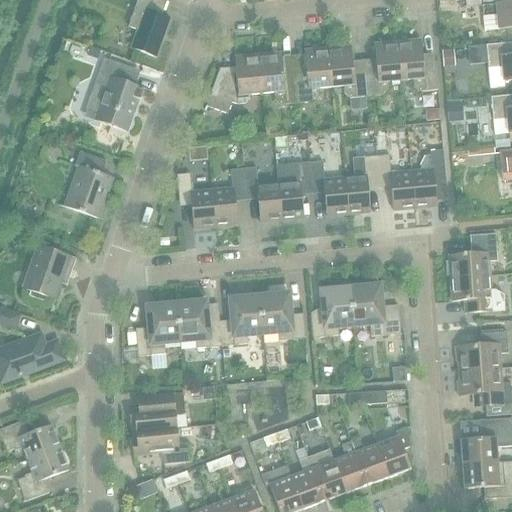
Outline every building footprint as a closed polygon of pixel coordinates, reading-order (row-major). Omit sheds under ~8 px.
[(137,30),(131,49),(156,58),(170,18),(162,15),(167,1),(164,0),(137,0),(128,27),(137,30)] [(482,6),(483,17),(484,31),(511,28),(511,0),(464,0),(465,8),(482,6)] [(420,40),(397,42),(401,81),(413,80),(413,88),(419,92),(437,91),(434,60),(422,61),(420,40)] [(376,66),(364,67),(367,97),(385,96),(389,90),(389,82),(401,81),(397,42),(374,44),(376,66)] [(511,42),(486,45),(490,88),(504,86),(503,82),(511,81),(511,42)] [(351,46),(327,49),(331,88),(343,87),(344,94),(349,99),(367,97),(364,67),(353,68),(351,46)] [(306,72),(295,73),(297,104),(315,102),(320,97),(319,89),(331,88),(327,49),(304,51),(306,72)] [(281,53),(258,55),(261,94),(273,93),(274,101),(280,106),(297,104),(295,73),(283,74),(281,53)] [(261,94),(258,55),(234,57),(236,72),(230,73),(219,69),(210,95),(206,107),(227,114),(231,103),(237,105),(245,104),(250,98),(249,95),(261,94)] [(104,59),(87,108),(97,112),(94,121),(127,133),(138,100),(141,100),(143,92),(142,90),(142,89),(128,84),(133,69),(104,59)] [(511,95),(491,97),(493,121),(494,135),(508,134),(511,133),(511,95)] [(420,171),(411,172),(414,209),(436,207),(433,177),(445,176),(443,150),(430,152),(430,155),(424,156),(420,165),(420,171)] [(511,150),(499,152),(502,181),(511,179),(511,150)] [(74,180),(64,207),(69,209),(98,219),(109,190),(113,179),(108,177),(101,175),(106,162),(80,152),(74,166),(78,168),(74,180)] [(389,155),(376,157),(378,182),(390,181),(393,211),(414,209),(411,172),(391,174),(389,155)] [(355,177),(344,178),(348,215),(369,213),(367,183),(378,182),(376,157),(353,159),(355,177)] [(322,162),(309,163),(312,188),(324,187),(326,217),(348,215),(344,178),(324,180),(322,162)] [(297,170),(277,172),(278,184),(281,222),(303,220),(300,189),(312,188),(309,163),(297,164),(297,170)] [(256,168),(243,169),(245,195),(257,193),(260,224),(281,222),(278,184),(258,186),(256,168)] [(232,189),(212,191),(215,228),(236,226),(234,196),(245,195),(243,169),(230,170),(232,189)] [(215,228),(212,191),(191,192),(189,174),(176,175),(179,201),(191,200),(193,230),(215,228)] [(448,256),(450,279),(490,276),(489,262),(497,261),(495,234),(469,236),(470,254),(448,256)] [(30,292),(28,296),(37,300),(46,302),(47,298),(55,301),(64,276),(69,278),(76,259),(37,246),(22,289),(30,292)] [(490,276),(450,279),(451,302),(463,301),(464,314),(474,314),(504,311),(503,295),(494,290),(491,290),(490,276)] [(380,286),(350,288),(353,327),(369,325),(370,337),(400,334),(398,305),(382,307),(380,286)] [(350,288),(320,291),(322,312),(310,313),(313,339),(339,336),(338,328),(353,327),(350,288)] [(289,294),(259,297),(262,335),(278,333),(279,342),(305,339),(302,314),(290,315),(289,294)] [(231,321),(219,322),(222,347),(247,344),(247,336),(262,335),(259,297),(229,299),(231,321)] [(206,302),(176,304),(180,342),(195,341),(196,349),(222,347),(219,322),(208,323),(206,302)] [(180,342),(176,304),(146,307),(148,328),(135,329),(138,357),(165,355),(164,344),(180,342)] [(0,309),(0,324),(14,329),(19,316),(0,309)] [(457,362),(458,372),(500,369),(499,354),(508,353),(506,332),(480,334),(481,346),(454,348),(455,362),(457,362)] [(0,349),(0,383),(0,384),(64,360),(57,341),(45,346),(41,334),(0,349)] [(459,382),(457,382),(458,396),(472,395),(472,407),(485,406),(511,404),(510,383),(501,384),(500,369),(458,372),(459,382)] [(386,392),(358,393),(359,405),(387,403),(386,392)] [(138,409),(129,410),(130,424),(135,424),(136,432),(177,429),(175,415),(185,414),(183,393),(145,397),(137,398),(138,409)] [(359,405),(358,393),(348,394),(349,406),(359,405)] [(315,396),(316,405),(328,405),(328,395),(315,396)] [(305,423),(309,431),(320,427),(317,418),(305,423)] [(460,441),(462,465),(497,463),(496,448),(511,446),(511,436),(511,419),(479,421),(480,439),(460,441)] [(23,448),(27,461),(59,449),(51,426),(27,435),(22,422),(0,430),(0,434),(6,452),(14,450),(15,451),(23,448)] [(397,437),(376,445),(388,478),(410,470),(403,450),(409,447),(408,428),(395,432),(397,437)] [(177,429),(136,432),(136,442),(132,442),(134,456),(162,454),(164,465),(189,462),(188,444),(178,443),(177,429)] [(286,430),(275,434),(278,443),(290,439),(286,430)] [(275,434),(263,439),(266,447),(278,443),(275,434)] [(359,439),(351,442),(367,486),(371,484),(371,485),(388,478),(376,445),(363,450),(359,439)] [(347,456),(333,461),(346,494),(363,488),(363,487),(367,486),(351,442),(343,445),(347,456)] [(59,449),(27,461),(32,473),(24,476),(24,478),(17,481),(25,502),(49,493),(44,480),(68,471),(59,449)] [(329,450),(308,458),(324,502),(328,500),(329,500),(346,494),(333,461),(329,450)] [(229,456),(217,460),(220,469),(232,464),(229,456)] [(303,472),(291,477),(303,510),(320,504),(320,503),(324,502),(308,458),(299,461),(303,472)] [(217,460),(205,464),(208,473),(220,469),(217,460)] [(511,461),(497,463),(462,465),(464,489),(483,488),(484,499),(511,497),(511,461)] [(286,466),(264,474),(261,475),(265,488),(269,486),(278,511),(297,511),(303,510),(291,477),(286,466)] [(186,472),(175,476),(178,485),(189,480),(186,472)] [(175,476),(163,480),(166,489),(178,485),(175,476)] [(261,511),(254,491),(232,499),(236,511),(261,511)] [(236,511),(232,499),(210,507),(212,511),(236,511)]
